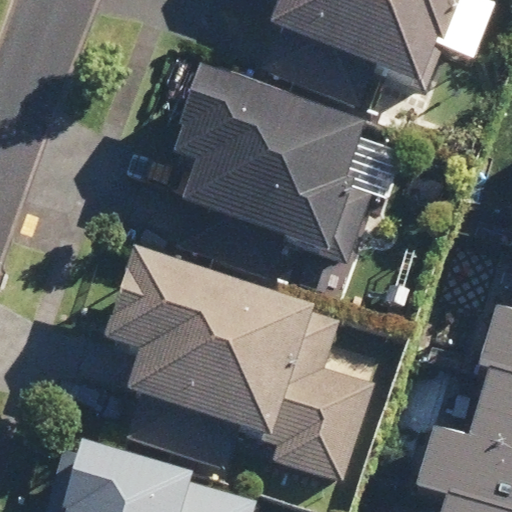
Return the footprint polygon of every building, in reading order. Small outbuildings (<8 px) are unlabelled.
[(293,0),(298,2),(269,77),(370,115),(385,77),(438,97),(470,10),(491,17),(497,0),(293,0)] [(376,129),(215,77),(186,166),(204,172),(177,255),(276,287),(291,240),(348,258),(354,242),(374,248),(404,153),(372,142),(376,129)] [(326,315),(142,258),(112,351),(162,367),(138,442),(236,473),(243,451),(348,484),(378,390),(310,368),(326,315)] [(488,383),(511,391),(511,332),(487,325),(471,378),(488,383)] [(443,511),(511,511),(511,391),(488,383),(464,460),(421,446),(404,500),(443,511)] [(93,459),(77,455),(60,511),(256,511),(258,507),(204,492),(208,479),(96,447),(93,459)]
